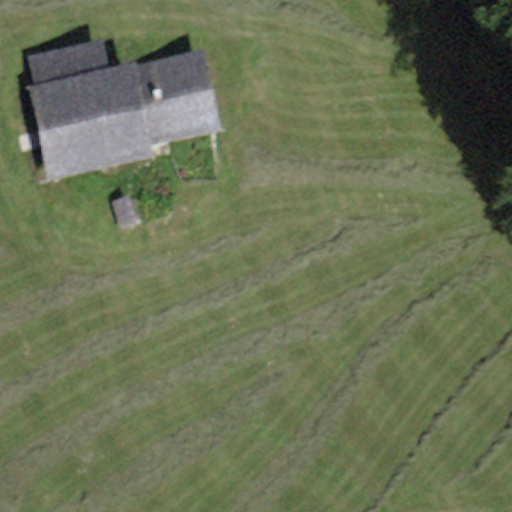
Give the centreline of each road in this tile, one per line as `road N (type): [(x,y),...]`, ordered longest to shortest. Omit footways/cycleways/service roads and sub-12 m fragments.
road 1 (track): [(511,284),(480,212),(294,152)]
road 2 (track): [(511,33),(328,17),(257,43)]
